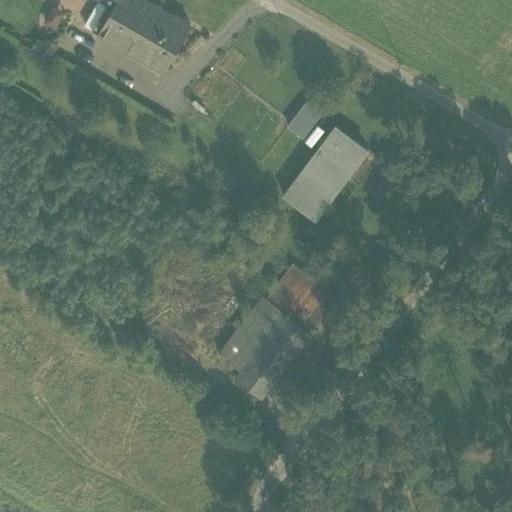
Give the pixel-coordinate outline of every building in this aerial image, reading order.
[(51,0),(48,8),(60,14),(65,0),(51,0)] [(93,0),(87,11),(100,19),(110,0),(93,0)] [(110,0),(100,19),(133,38),(154,0),(110,0)] [(192,12),(171,0),(154,0),(133,38),(166,57),(192,12)] [(49,24),(40,40),(49,46),(59,31),(49,24)] [(304,101),(291,119),(302,127),(315,109),(304,101)] [(335,113),(284,183),(317,207),(367,137),(335,113)] [(339,282),(295,248),(268,283),(312,318),(339,282)] [(264,281),(221,338),(232,347),(229,351),(239,360),(237,363),(263,382),(312,318),(268,283),(264,281)]
